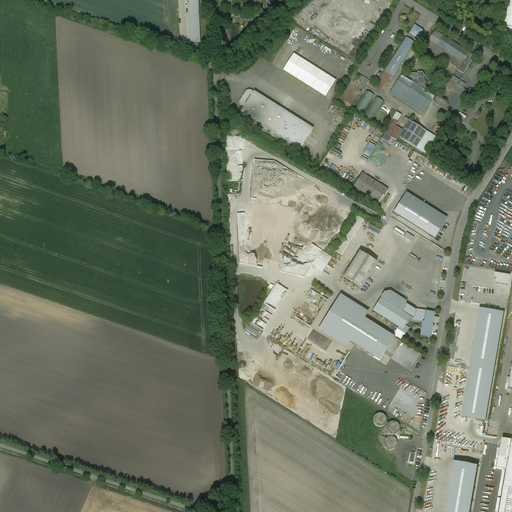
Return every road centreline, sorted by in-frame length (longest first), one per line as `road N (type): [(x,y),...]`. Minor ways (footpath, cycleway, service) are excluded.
road 1 (unclassified): [(209,0),(233,511)]
road 2 (unclassified): [(511,138),(461,227),(413,511)]
road 3 (unclassified): [(0,445),(195,511)]
road 4 (residential): [(405,0),(511,68)]
